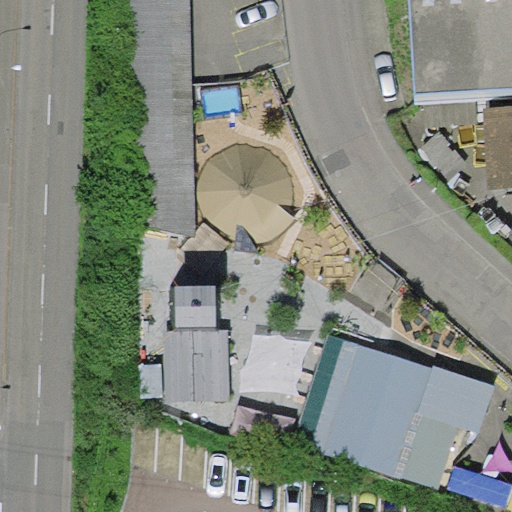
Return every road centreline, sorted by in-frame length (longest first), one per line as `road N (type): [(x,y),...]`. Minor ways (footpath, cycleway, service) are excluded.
road 1 (tertiary): [(50,0),(36,500)]
road 2 (unclassified): [(316,0),(327,86),(354,163),(409,231),(511,318)]
